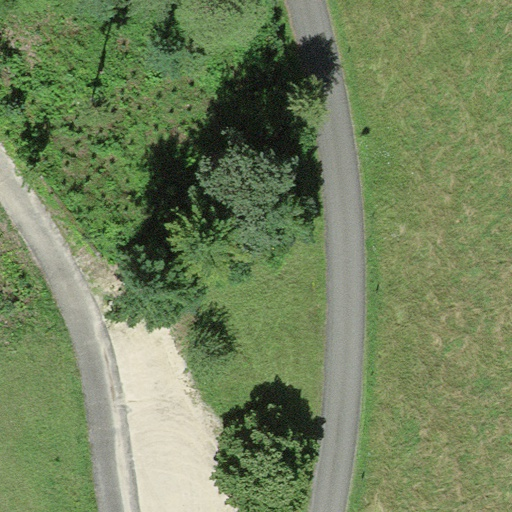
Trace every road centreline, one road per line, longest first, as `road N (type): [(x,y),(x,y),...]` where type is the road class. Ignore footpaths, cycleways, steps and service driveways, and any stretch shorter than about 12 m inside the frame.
road 1 (unclassified): [(325,511),(346,364),(343,245),(329,109),(296,0)]
road 2 (track): [(109,511),(73,274)]
road 3 (track): [(0,163),(73,274)]
